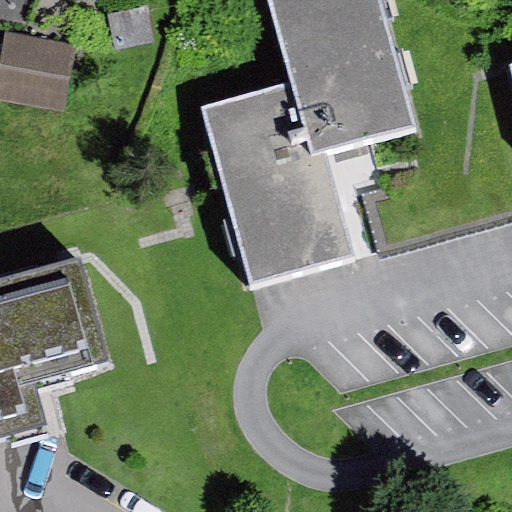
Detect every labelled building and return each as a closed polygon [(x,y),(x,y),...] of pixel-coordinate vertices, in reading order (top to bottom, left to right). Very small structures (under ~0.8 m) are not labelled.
[(385,0),(273,0),(293,85),(207,108),(251,289),(358,260),(331,150),(415,128),(385,0)] [(145,11),(107,22),(115,54),(154,44),(145,11)] [(76,47),(6,35),(0,70),(0,103),(65,114),(76,47)] [(511,153),(360,194),(377,258),(511,222),(511,153)] [(0,456),(48,444),(35,396),(107,377),(82,287),(0,308),(0,456)]
